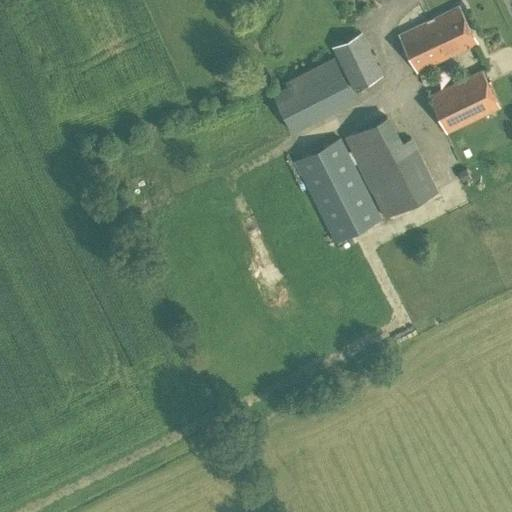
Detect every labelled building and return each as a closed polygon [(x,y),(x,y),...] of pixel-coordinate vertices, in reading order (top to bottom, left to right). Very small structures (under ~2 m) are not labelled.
[(416,71),(477,42),(458,5),(398,34),(416,71)] [(353,89),(382,75),(361,32),(332,46),(353,89)] [(501,77),(511,70),(511,49),(492,61),(501,77)] [(334,55),(271,86),(292,132),(356,100),(334,55)] [(445,131),(499,106),(481,70),(427,95),(445,131)] [(194,131),(212,168),(277,136),(260,99),(194,131)] [(399,143),(386,116),(344,136),(352,150),(347,152),(340,138),(294,160),(335,240),(380,217),(353,163),(357,161),(385,216),(437,190),(411,137),(399,143)] [(462,180),(470,176),(465,168),(458,172),(462,180)]
